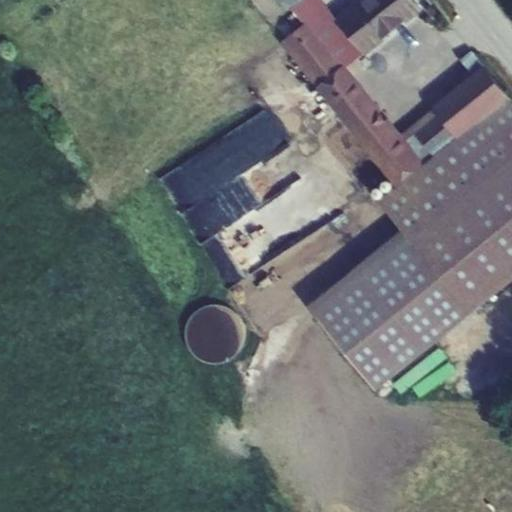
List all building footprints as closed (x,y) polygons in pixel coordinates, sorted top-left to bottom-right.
[(274,0),(285,12),(292,6),(298,0),(274,0)] [(345,62),(348,65),(364,51),(336,15),(324,0),(299,0),(292,6),(304,22),(308,20),(343,64),(345,62)] [(407,20),(424,7),(419,0),(352,0),(353,0),(336,15),(364,51),(366,53),(385,38),(383,35),(405,18),(407,20)] [(281,41),(396,185),(425,161),(402,132),(348,65),(345,62),(343,64),(308,20),(304,22),(281,41)] [(473,71),(484,63),(473,50),(462,58),(473,71)] [(510,93),(485,61),(473,71),(432,104),(434,106),(459,135),(509,94),(510,93)] [(511,276),(511,97),(509,94),(459,135),(396,185),(378,199),(402,227),(309,302),(377,389),(511,276)] [(425,161),(459,135),(434,106),(402,132),(425,161)] [(182,209),(253,173),(234,137),(163,173),(182,209)] [(196,311),(190,319),(187,328),(187,338),(190,348),(197,356),(205,361),(215,363),(225,362),(234,358),(241,351),(245,342),(247,333),(245,323),(240,314),(233,308),(224,304),(214,303),(204,305),(196,311)]
